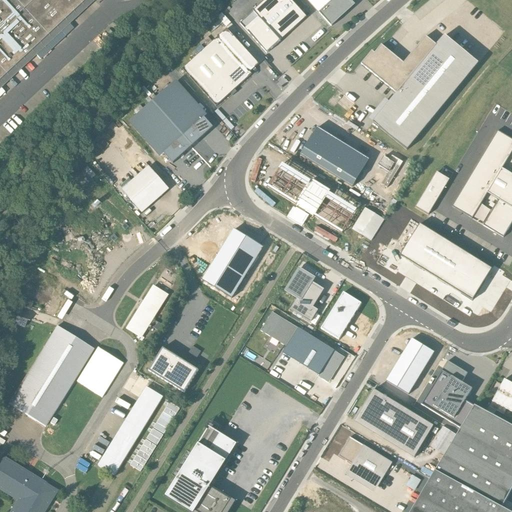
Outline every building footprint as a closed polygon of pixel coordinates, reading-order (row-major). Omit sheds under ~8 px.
[(0,0),(0,77),(82,0),(0,0)] [(0,85),(92,0),(82,0),(0,77),(0,85)] [(290,0),(266,0),(240,24),(267,54),(307,18),(290,0)] [(350,0),(307,0),(331,27),(355,6),(350,0)] [(69,23),(60,31),(65,35),(73,27),(69,23)] [(227,30),(183,70),(216,107),(231,94),(233,96),(237,92),(235,90),(252,75),(250,73),(259,65),(227,30)] [(478,64),(445,36),(437,46),(397,94),(390,103),(385,99),(368,119),(407,151),(478,64)] [(397,94),(437,46),(426,37),(404,64),(381,45),(375,54),(372,52),(361,65),(397,94)] [(177,82),(154,103),(193,147),(213,128),(205,118),(207,116),(177,82)] [(193,147),(154,103),(130,124),(160,158),(164,154),(173,164),(193,147)] [(369,160),(317,128),(301,155),(353,187),(369,160)] [(511,153),(511,139),(498,131),(452,207),(472,219),(488,194),(499,200),(483,226),(504,238),(511,224),(511,175),(502,169),(511,153)] [(386,190),(402,162),(386,153),(379,167),(378,166),(372,177),(378,180),(375,184),(386,190)] [(169,189),(149,167),(122,191),(142,213),(169,189)] [(450,180),(437,173),(416,208),(428,216),(450,180)] [(332,192),(310,179),(294,206),(316,219),(332,192)] [(309,216),(294,206),(285,220),(301,230),(309,216)] [(387,220),(365,208),(352,230),(375,242),(387,220)] [(420,225),(400,256),(473,301),(492,270),(420,225)] [(263,248),(234,229),(202,281),(231,299),(263,248)] [(316,278),(299,268),(285,291),(297,299),(302,302),(313,283),(316,278)] [(324,290),(313,283),(302,302),(297,299),(291,310),(311,322),(318,311),(313,308),(324,290)] [(169,296),(154,286),(143,304),(126,330),(142,339),(150,326),(158,332),(162,326),(154,320),(169,296)] [(362,304),(343,293),(321,329),(339,340),(355,315),(354,315),(357,311),(362,304)] [(14,325),(25,328),(27,321),(29,315),(19,311),(17,317),(14,325)] [(287,347),(298,329),(272,313),(261,331),(287,347)] [(94,350),(57,327),(8,405),(46,428),(94,350)] [(334,352),(298,329),(287,347),(283,354),(319,376),(334,352)] [(434,353),(412,339),(386,382),(409,395),(434,353)] [(199,371),(163,348),(149,371),(184,394),(199,371)] [(344,357),(334,352),(319,376),(318,377),(328,383),(344,357)] [(448,361),(421,405),(462,429),(475,407),(465,401),(472,389),(462,383),(468,373),(448,361)] [(511,384),(505,380),(490,408),(504,415),(507,410),(511,412),(511,384)] [(163,398),(147,387),(140,398),(133,409),(126,420),(119,431),(113,442),(105,454),(98,466),(115,476),(124,461),(140,436),(163,398)] [(433,427),(373,391),(354,422),(414,458),(433,427)] [(509,511),(502,508),(506,502),(511,490),(511,426),(475,407),(462,429),(411,511),(509,511)] [(221,435),(209,427),(166,497),(190,511),(229,511),(236,502),(211,486),(237,444),(221,435)] [(392,464),(350,438),(339,457),(352,465),(346,475),(375,493),(392,464)] [(0,464),(0,490),(17,501),(9,511),(46,511),(52,502),(59,491),(28,473),(24,470),(4,458),(0,464)] [(335,511),(318,502),(312,511),(335,511)] [(511,511),(511,505),(506,502),(502,508),(509,511),(511,511)]
